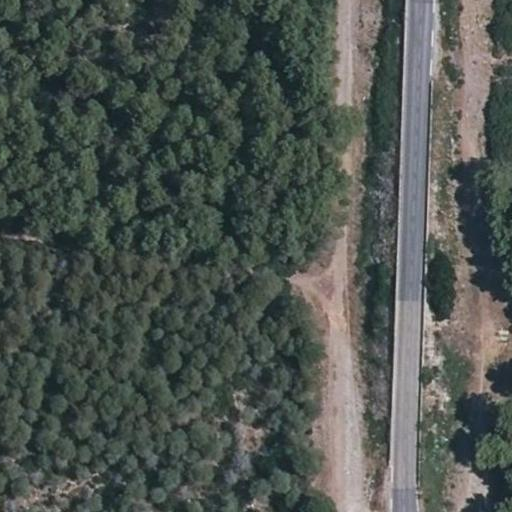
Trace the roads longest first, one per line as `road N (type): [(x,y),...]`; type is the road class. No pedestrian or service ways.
road 1 (secondary): [(406,511),(419,0)]
road 2 (track): [(345,0),(347,511)]
